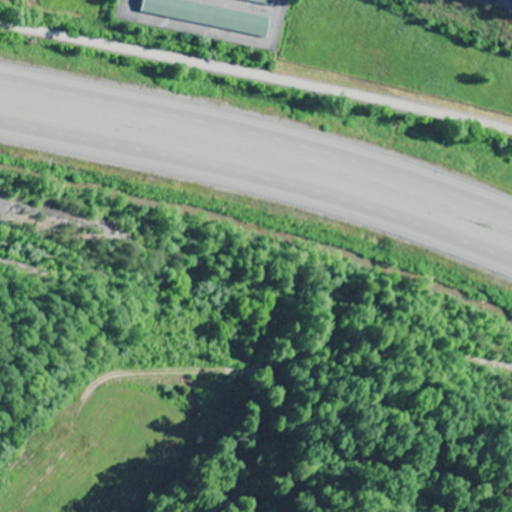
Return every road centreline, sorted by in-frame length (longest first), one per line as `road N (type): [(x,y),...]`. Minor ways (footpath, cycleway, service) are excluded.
road 1 (trunk): [(0,127),(294,192),(511,267)]
road 2 (trunk): [(511,223),(316,156),(0,84)]
